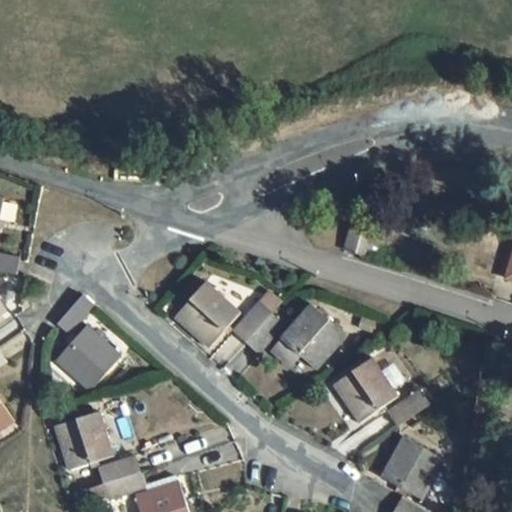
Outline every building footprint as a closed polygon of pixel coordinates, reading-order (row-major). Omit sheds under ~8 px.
[(374,235),(352,230),(347,252),(369,256),(374,235)] [(21,258),(0,254),(0,272),(18,277),(21,258)] [(242,314),(207,283),(175,319),(210,350),(242,314)] [(83,295),(56,325),(70,337),(98,306),(83,295)] [(0,300),(0,319),(9,314),(0,300)] [(260,302),(233,332),(246,344),(274,314),(260,302)] [(349,336),(312,305),(281,340),(316,372),(349,336)] [(274,314),(246,344),(259,356),(287,326),(274,314)] [(377,325),(364,319),(359,329),(372,335),(377,325)] [(88,326),(56,363),(91,394),(124,357),(88,326)] [(0,350),(0,368),(8,363),(0,350)] [(374,359),(334,386),(360,426),(401,397),(374,359)] [(421,390),(387,413),(397,428),(431,405),(421,390)] [(0,399),(0,433),(16,422),(0,399)] [(101,413),(54,427),(68,472),(115,457),(101,413)] [(447,461),(405,437),(381,479),(424,502),(447,461)] [(136,456),(98,468),(103,485),(142,473),(136,456)] [(142,473),(103,485),(109,502),(148,490),(142,473)] [(190,511),(181,484),(136,499),(140,511),(190,511)] [(429,511),(402,498),(394,511),(429,511)]
